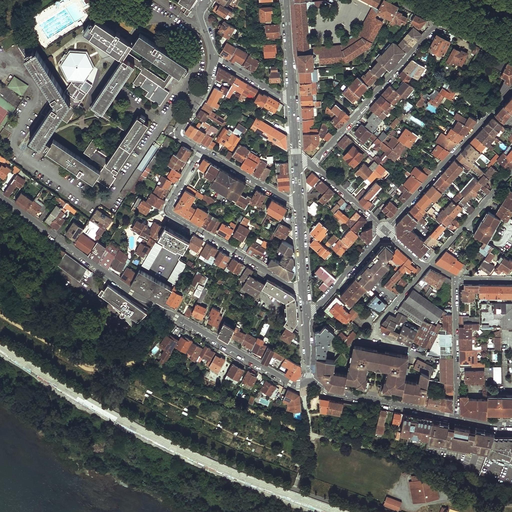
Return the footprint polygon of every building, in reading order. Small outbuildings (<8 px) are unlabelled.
[(295,0),(299,59),(299,70),(313,69),(313,54),(309,54),(308,47),(306,8),(324,7),(324,1),(312,2),(311,0),(364,0),(374,5),(381,8),(379,11),(392,18),(396,10),(398,6),(389,1),(387,0),(295,0)] [(216,4),(213,9),(224,16),(226,13),(229,14),(230,15),(233,11),(232,10),(227,7),(221,3),(219,6),(216,4)] [(308,47),(309,54),(313,54),(320,53),(331,52),(331,51),(343,50),(361,38),(367,28),(369,28),(375,18),(379,11),(381,8),(374,5),(358,32),(339,45),(308,47)] [(265,19),(266,23),(271,23),(271,12),(272,12),(272,7),(261,7),(261,19),(265,19)] [(392,18),(389,22),(392,24),(392,22),(396,22),(400,24),(401,21),(404,23),(407,17),(400,14),(401,12),(396,10),(392,18)] [(421,17),(415,14),(411,20),(415,23),(412,26),(414,27),(417,30),(426,20),(421,17)] [(320,53),(320,62),(346,60),(369,45),(382,22),(375,18),(369,28),(367,28),(361,38),(343,50),(331,51),(331,52),(320,53)] [(122,45),(116,41),(119,35),(120,34),(117,31),(116,33),(97,20),(92,26),(89,24),(84,32),(116,54),(122,45)] [(224,20),(217,31),(229,37),(232,32),(234,33),(237,29),(224,20)] [(264,29),(265,37),(280,36),(280,30),(279,24),(266,24),(266,25),(263,25),(263,29),(264,29)] [(409,33),(417,40),(420,37),(422,34),(417,30),(414,27),(409,33)] [(409,33),(403,39),(411,46),(414,43),(417,40),(409,33)] [(132,44),(145,53),(149,55),(179,76),(187,65),(140,34),(132,44)] [(437,34),(430,47),(433,47),(431,49),(436,52),(443,37),(437,34)] [(122,45),(126,40),(119,35),(116,41),(122,45)] [(443,37),(436,52),(440,54),(441,52),(444,54),(450,40),(443,37)] [(71,102),(64,92),(36,51),(34,52),(26,39),(16,45),(54,102),(29,139),(40,147),(60,118),(71,102)] [(403,39),(398,45),(405,51),(406,52),(409,49),(411,46),(403,39)] [(123,59),(132,44),(126,40),(116,54),(123,59)] [(379,60),(371,69),(378,75),(378,76),(386,67),(389,69),(391,67),(392,68),(398,61),(397,60),(405,51),(398,45),(393,41),(382,54),(381,53),(376,58),(379,60)] [(221,53),(230,59),(236,48),(227,42),(221,53)] [(264,53),(264,56),(275,55),(276,54),(276,44),(264,44),(265,53),(264,53)] [(230,59),(234,61),(236,59),(242,63),(247,53),(238,47),(239,46),(237,45),(236,48),(230,59)] [(454,47),(447,60),(452,63),(453,61),(456,63),(457,62),(462,65),(468,53),(462,50),(461,51),(459,50),(459,49),(454,47)] [(72,81),(85,81),(95,67),(92,63),(93,63),(90,55),(88,55),(87,52),(82,51),(83,50),(74,50),(74,51),(70,51),(67,55),(65,54),(62,60),(63,61),(60,65),(67,81),(72,81)] [(149,55),(145,53),(140,61),(128,52),(124,58),(135,65),(142,70),(133,83),(140,88),(141,86),(148,91),(145,95),(160,105),(169,92),(161,86),(164,81),(142,65),(149,55)] [(251,52),(242,66),(249,70),(250,68),(253,71),(259,61),(253,57),(255,55),(251,52)] [(496,56),(491,65),(501,71),(497,76),(506,80),(500,90),(502,92),(511,80),(511,64),(509,63),(496,56)] [(103,113),(135,65),(124,58),(124,57),(92,105),(103,113)] [(409,64),(403,70),(412,75),(418,78),(425,66),(413,59),(409,64)] [(270,72),(270,81),(280,81),(279,71),(277,71),(277,66),(272,66),(272,72),(270,72)] [(219,67),(216,78),(221,79),(222,75),(233,82),(236,77),(228,72),(219,67)] [(316,81),(316,69),(313,69),(299,70),(300,75),(300,82),(315,81),(316,81)] [(364,73),(360,77),(368,85),(369,86),(378,75),(371,69),(370,69),(365,74),(364,73)] [(401,73),(399,75),(404,78),(405,76),(409,79),(412,75),(403,70),(401,73)] [(7,85),(22,94),(29,84),(14,75),(7,85)] [(358,75),(349,86),(359,95),(363,91),(361,90),(366,84),(367,85),(368,85),(360,77),(358,75)] [(227,93),(226,94),(229,96),(232,92),(233,93),(236,88),(240,91),(240,92),(241,93),(247,83),(242,80),(236,77),(233,82),(229,89),(227,93)] [(71,102),(60,118),(67,122),(76,109),(75,109),(86,93),(80,88),(85,81),(72,81),(64,92),(71,102)] [(312,94),(316,94),(315,81),(300,82),(300,88),(301,94),(312,94)] [(405,81),(397,90),(401,94),(405,97),(415,86),(411,84),(409,83),(405,81)] [(241,93),(238,98),(241,100),(244,95),(242,94),(243,94),(246,95),(249,92),(255,95),(258,90),(252,87),(247,83),(241,93)] [(441,90),(440,92),(445,95),(451,99),(458,88),(451,84),(450,86),(448,88),(444,85),(441,90)] [(216,85),(214,87),(223,91),(227,93),(229,89),(223,85),(221,88),(216,85)] [(348,85),(343,92),(352,101),(355,98),(357,99),(360,95),(359,95),(349,86),(348,85)] [(393,104),(401,94),(397,90),(390,85),(386,89),(381,95),(393,104)] [(212,92),(206,102),(214,107),(217,109),(219,106),(216,104),(223,91),(214,87),(213,89),(215,90),(213,92),(212,92)] [(425,93),(422,97),(424,99),(432,90),(430,88),(429,89),(425,93)] [(436,89),(429,102),(430,102),(438,106),(445,95),(440,92),(436,89)] [(259,92),(254,101),(257,102),(258,101),(263,104),(268,96),(264,93),(263,94),(259,92)] [(305,104),(305,107),(313,106),(321,106),(321,101),(312,101),(312,94),(301,94),(301,99),(301,104),(305,104)] [(376,101),(389,111),(394,105),(393,104),(381,95),(379,98),(376,101)] [(511,95),(503,105),(511,112),(511,110),(511,95)] [(268,96),(263,104),(270,108),(268,111),(272,114),(276,109),(279,110),(283,105),(275,100),(268,96)] [(422,97),(415,104),(417,105),(421,108),(424,104),(423,103),(425,99),(424,99),(422,97)] [(373,104),(370,108),(373,111),(382,119),(389,111),(376,101),(373,104)] [(201,109),(223,122),(228,115),(226,114),(224,118),(211,110),(214,107),(206,102),(203,106),(201,109)] [(327,106),(344,121),(349,115),(342,108),(341,109),(339,106),(336,110),(328,103),(327,106)] [(415,105),(408,112),(410,113),(417,105),(415,104),(415,105)] [(494,115),(503,122),(511,112),(503,105),(499,110),(494,115)] [(302,111),(302,117),(313,116),(313,106),(305,107),(301,107),(302,111)] [(332,120),(339,126),(344,121),(327,106),(325,112),(331,115),(334,118),(332,120)] [(199,112),(197,116),(204,120),(205,120),(208,116),(222,125),(223,122),(201,109),(199,112)] [(369,121),(364,126),(371,132),(382,119),(373,111),(367,119),(369,121)] [(239,112),(235,119),(239,122),(240,121),(243,115),(239,112)] [(406,115),(401,121),(403,122),(410,113),(408,112),(406,115)] [(457,115),(455,117),(459,119),(471,127),(475,123),(466,118),(465,118),(460,115),(459,116),(457,115)] [(138,116),(110,157),(106,162),(117,170),(149,123),(138,116)] [(189,135),(193,137),(198,128),(202,122),(204,120),(197,116),(194,119),(199,122),(195,127),(191,124),(185,132),(189,135)] [(257,116),(250,127),(287,150),(286,141),(286,135),(257,116)] [(484,126),(494,135),(500,129),(503,132),(506,129),(493,117),(489,121),(484,126)] [(302,124),(303,131),(309,131),(309,124),(322,123),(323,120),(323,118),(316,118),(302,119),(302,124)] [(459,119),(453,129),(464,135),(467,131),(471,127),(459,119)] [(196,139),(200,141),(211,124),(205,120),(204,120),(202,122),(207,125),(203,131),(198,128),(193,137),(196,139)] [(239,122),(236,126),(245,131),(247,127),(239,122)] [(211,124),(200,141),(204,144),(208,146),(212,140),(214,137),(208,134),(213,128),(218,131),(219,129),(211,124)] [(362,124),(354,134),(358,137),(358,138),(363,143),(371,134),(372,132),(371,132),(364,126),(362,124)] [(447,128),(444,134),(457,142),(461,138),(464,135),(453,129),(452,128),(450,126),(448,125),(446,128),(447,128)] [(480,131),(476,136),(486,145),(492,149),(493,147),(490,143),(494,139),(498,142),(500,140),(494,135),(484,126),(480,131)] [(224,127),(217,138),(220,141),(221,140),(222,141),(225,143),(231,133),(232,132),(229,130),(228,132),(227,131),(228,129),(224,127)] [(404,128),(397,138),(406,144),(408,145),(415,135),(404,128)] [(388,135),(384,132),(379,138),(383,141),(384,139),(387,136),(388,135)] [(231,133),(225,143),(228,145),(228,146),(232,149),(240,137),(236,135),(235,136),(231,133)] [(303,138),(305,149),(314,148),(324,137),(323,136),(318,133),(303,133),(303,138)] [(384,139),(383,141),(393,149),(400,154),(406,144),(397,138),(391,133),(389,135),(389,136),(392,138),(389,143),(386,140),(384,139)] [(443,141),(441,145),(450,151),(454,147),(457,142),(444,134),(442,133),(440,135),(446,138),(444,141),(443,141)] [(346,135),(338,143),(344,148),(350,141),(352,139),(346,135)] [(161,145),(166,148),(168,145),(169,145),(173,139),(167,136),(161,145)] [(470,142),(480,151),(486,145),(476,136),(473,139),(470,142)] [(375,141),(374,141),(377,143),(375,147),(378,150),(381,147),(387,152),(387,151),(389,152),(393,149),(383,141),(379,138),(378,137),(375,141)] [(106,162),(110,157),(97,148),(100,144),(92,138),(84,152),(104,166),(100,171),(95,177),(109,186),(116,176),(114,174),(117,170),(106,162)] [(95,177),(100,171),(54,139),(46,150),(93,182),(95,177)] [(461,152),(472,161),(480,151),(470,142),(466,147),(461,152)] [(233,153),(232,154),(243,161),(248,153),(250,150),(239,143),(233,153)] [(144,170),(156,146),(151,144),(138,167),(144,170)] [(439,144),(431,153),(442,160),(446,155),(450,151),(441,145),(439,144)] [(177,155),(177,156),(185,161),(191,150),(183,145),(177,155)] [(353,146),(344,157),(354,166),(363,155),(353,146)] [(389,152),(387,155),(389,157),(395,161),(400,154),(393,149),(389,152)] [(381,157),(383,159),(387,155),(389,152),(387,151),(387,152),(381,157)] [(454,160),(461,165),(464,162),(473,168),(473,167),(481,174),(477,179),(478,181),(479,180),(485,173),(472,161),(461,152),(458,156),(454,160)] [(497,159),(509,170),(511,166),(511,159),(507,155),(504,152),(500,156),(497,159)] [(174,153),(167,164),(173,167),(173,168),(177,170),(178,170),(181,165),(182,166),(185,161),(177,156),(177,155),(174,153)] [(240,165),(252,172),(256,165),(259,160),(248,153),(243,161),(240,165)] [(497,154),(491,160),(494,163),(497,159),(500,156),(497,154)] [(376,155),(373,158),(375,160),(379,163),(381,161),(383,159),(381,157),(378,155),(377,156),(376,155)] [(147,166),(152,169),(155,166),(156,166),(159,161),(157,159),(158,158),(154,156),(147,166)] [(259,166),(254,174),(255,174),(259,177),(266,165),(268,162),(267,161),(267,160),(261,157),(259,160),(256,165),(259,166)] [(4,161),(0,166),(0,174),(4,177),(10,169),(8,166),(9,165),(7,164),(7,165),(4,163),(6,161),(15,168),(13,170),(17,173),(19,171),(21,168),(6,158),(4,161)] [(202,162),(199,167),(206,171),(211,162),(205,158),(202,162)] [(363,163),(355,172),(358,175),(361,172),(367,178),(373,171),(379,163),(375,160),(368,167),(363,163)] [(442,174),(450,182),(463,167),(461,165),(454,160),(448,167),(442,174)] [(206,171),(204,173),(213,179),(220,167),(216,165),(211,162),(206,171)] [(276,163),(276,173),(289,173),(288,168),(288,164),(284,164),(284,166),(282,166),(282,164),(280,165),(280,163),(276,163)] [(379,163),(373,171),(379,177),(385,170),(386,169),(379,163)] [(403,163),(401,165),(407,170),(411,173),(413,170),(403,163)] [(259,177),(264,179),(266,176),(267,176),(269,172),(268,171),(270,168),(267,166),(267,165),(266,165),(259,177)] [(142,174),(147,177),(152,169),(147,166),(143,172),(142,174)] [(479,180),(491,191),(493,188),(486,182),(489,179),(489,180),(497,171),(492,166),(485,173),(479,180)] [(213,179),(212,181),(216,184),(215,185),(237,198),(240,193),(246,183),(233,175),(220,167),(213,179)] [(413,174),(422,182),(425,178),(428,175),(422,170),(418,167),(413,174)] [(425,167),(422,170),(428,175),(432,171),(425,167)] [(21,168),(19,171),(30,180),(32,177),(21,168)] [(137,168),(121,193),(127,197),(133,187),(136,182),(142,174),(143,172),(137,168)] [(173,168),(167,178),(172,181),(175,183),(178,178),(181,172),(178,170),(177,170),(173,168)] [(387,172),(382,178),(384,180),(384,179),(387,177),(390,173),(386,169),(385,170),(387,172)] [(403,185),(413,193),(418,187),(422,182),(413,174),(411,173),(407,170),(405,173),(410,177),(403,185)] [(307,179),(307,192),(309,192),(309,188),(312,186),(313,186),(314,185),(319,178),(313,172),(307,179)] [(278,184),(278,188),(289,194),(290,193),(289,182),(289,173),(276,173),(277,184),(278,184)] [(17,174),(4,192),(8,195),(17,183),(21,186),(25,180),(17,174)] [(136,182),(138,183),(142,186),(147,177),(142,174),(136,182)] [(442,192),(443,193),(444,191),(442,190),(449,183),(450,184),(451,183),(450,182),(442,174),(437,179),(433,184),(442,192)] [(162,181),(159,185),(167,190),(172,181),(167,178),(166,178),(162,175),(159,179),(162,181)] [(30,180),(29,182),(40,189),(39,191),(38,190),(34,196),(36,197),(37,195),(44,186),(32,177),(30,180)] [(474,177),(461,192),(465,195),(468,192),(478,181),(477,179),(474,177)] [(321,180),(316,186),(324,193),(329,187),(321,180)] [(347,180),(342,186),(346,189),(351,183),(347,180)] [(473,196),(481,202),(484,198),(478,191),(482,186),(484,188),(482,190),(488,194),(491,191),(479,180),(478,181),(468,192),(473,196)] [(363,205),(368,209),(372,203),(368,200),(380,185),(376,182),(365,194),(359,201),(363,205)] [(392,182),(390,184),(396,190),(399,187),(396,185),(392,182)] [(400,186),(399,187),(409,197),(413,193),(403,185),(402,183),(400,186)] [(153,192),(153,193),(162,198),(167,191),(167,190),(159,185),(158,184),(153,192)] [(429,188),(425,192),(435,201),(440,205),(441,204),(435,199),(442,192),(433,184),(429,188)] [(186,189),(194,194),(196,191),(188,186),(186,189)] [(319,199),(324,204),(334,191),(329,187),(324,193),(323,193),(319,199)] [(185,216),(190,219),(196,209),(190,206),(196,196),(194,194),(186,189),(174,209),(185,216)] [(257,190),(252,198),(260,204),(266,195),(261,192),(257,190)] [(511,190),(510,190),(502,203),(511,209),(511,190)] [(362,191),(356,198),(359,201),(365,194),(362,191)] [(148,198),(146,201),(152,204),(160,209),(165,200),(162,198),(153,193),(153,192),(151,192),(148,198)] [(421,197),(417,202),(426,210),(433,216),(434,214),(432,212),(434,210),(431,206),(435,201),(425,192),(421,197)] [(457,205),(458,203),(465,195),(461,192),(453,201),(457,205)] [(458,203),(461,206),(464,202),(466,203),(473,196),(468,192),(465,195),(458,203)] [(203,198),(202,199),(212,205),(215,200),(205,193),(203,195),(202,198),(203,198)] [(237,198),(235,202),(245,208),(251,197),(247,195),(246,197),(240,193),(237,198)] [(16,200),(20,203),(24,196),(20,194),(16,200)] [(36,197),(27,209),(33,213),(39,218),(44,211),(41,209),(40,210),(39,209),(42,206),(35,201),(37,198),(36,197)] [(136,211),(137,208),(146,213),(152,204),(146,201),(139,197),(132,209),(136,211)] [(342,198),(337,204),(340,206),(341,205),(345,201),(342,198)] [(272,199),(266,209),(280,218),(283,213),(284,213),(287,208),(280,204),(272,199)] [(215,200),(212,205),(219,209),(223,204),(215,200)] [(390,201),(382,210),(391,217),(395,213),(398,209),(390,201)] [(444,209),(445,210),(449,213),(457,205),(453,201),(452,201),(444,209)] [(308,205),(309,211),(314,216),(317,212),(316,212),(320,207),(314,202),(310,206),(308,205)] [(413,207),(408,212),(418,220),(424,225),(426,222),(416,213),(419,211),(423,214),(426,210),(417,202),(413,207)] [(368,209),(371,211),(376,205),(373,203),(372,203),(368,209)] [(449,213),(453,217),(462,207),(461,206),(458,203),(457,205),(449,213)] [(511,209),(502,203),(495,214),(501,218),(511,223),(511,222),(511,217),(509,216),(511,211),(511,209)] [(57,204),(46,219),(51,223),(61,209),(62,208),(57,204)] [(330,205),(328,207),(333,211),(335,213),(337,210),(330,205)] [(337,210),(335,213),(341,218),(345,222),(351,227),(362,216),(356,211),(349,218),(347,216),(345,218),(340,213),(341,211),(344,208),(341,205),(340,206),(337,210)] [(194,221),(201,225),(208,212),(198,206),(196,209),(190,219),(194,221)] [(378,207),(373,214),(376,217),(382,210),(378,207)] [(39,218),(42,220),(49,210),(46,208),(44,211),(39,218)] [(98,208),(90,219),(105,229),(112,218),(98,208)] [(61,209),(51,223),(57,228),(65,218),(62,215),(64,212),(61,209)] [(445,210),(437,219),(441,223),(441,222),(449,213),(445,210)] [(333,211),(331,213),(339,220),(341,218),(335,213),(333,211)] [(479,227),(475,235),(485,241),(486,242),(501,218),(495,214),(489,211),(483,220),(482,219),(478,227),(479,227)] [(208,229),(215,233),(222,221),(208,212),(201,225),(208,229)] [(243,212),(241,214),(244,216),(249,219),(251,220),(252,218),(243,212)] [(403,217),(397,224),(397,235),(413,249),(421,256),(430,246),(424,241),(425,240),(421,237),(420,237),(411,230),(412,229),(411,228),(418,220),(408,212),(403,217)] [(441,222),(446,226),(451,230),(453,227),(451,225),(451,223),(452,221),(452,218),(453,217),(449,213),(441,222)] [(266,214),(261,226),(262,227),(263,227),(269,216),(266,214)] [(86,215),(82,220),(87,224),(90,219),(86,215)] [(241,222),(233,234),(242,240),(249,230),(244,226),(249,219),(244,216),(241,222)] [(263,227),(266,229),(268,225),(267,225),(269,221),(270,221),(271,220),(274,221),(275,220),(269,216),(263,227)] [(351,227),(355,231),(358,233),(359,231),(361,230),(367,227),(363,223),(366,219),(362,216),(351,227)] [(84,228),(74,243),(81,248),(88,253),(97,241),(105,229),(90,219),(87,224),(84,228)] [(456,219),(453,223),(458,227),(462,224),(459,221),(457,220),(456,219)] [(134,228),(132,230),(133,231),(134,234),(137,233),(141,236),(143,233),(148,237),(150,233),(158,238),(159,236),(165,227),(155,221),(151,228),(148,226),(148,225),(144,222),(143,223),(138,220),(133,228),(134,228)] [(252,220),(250,223),(259,229),(261,226),(252,220)] [(320,221),(310,233),(314,237),(319,241),(326,234),(327,235),(328,233),(326,231),(328,228),(320,221)] [(73,237),(70,241),(74,243),(84,228),(79,225),(80,224),(79,223),(78,224),(74,222),(66,232),(73,237)] [(235,225),(231,222),(229,225),(228,225),(228,226),(222,223),(217,232),(227,238),(235,225)] [(431,233),(438,239),(445,231),(443,230),(446,226),(441,222),(441,223),(431,233)] [(280,223),(275,233),(284,238),(289,228),(280,223)] [(363,232),(360,235),(368,242),(373,236),(373,225),(367,227),(362,230),(363,232)] [(165,227),(159,236),(164,240),(164,241),(179,250),(180,249),(183,250),(184,249),(185,248),(187,245),(189,240),(165,226),(165,227)] [(351,227),(341,238),(349,246),(358,235),(354,232),(355,231),(351,227)] [(334,233),(323,245),(327,248),(328,246),(330,243),(332,244),(338,237),(334,234),(334,233)] [(424,241),(430,246),(434,242),(435,243),(439,240),(438,239),(431,233),(425,240),(424,241)] [(189,240),(187,245),(197,251),(204,241),(198,238),(193,234),(189,240)] [(246,252),(251,255),(253,250),(257,253),(258,251),(262,253),(268,243),(265,241),(263,242),(261,246),(255,242),(256,240),(257,239),(258,237),(255,236),(249,246),(246,252)] [(315,239),(311,244),(325,256),(330,250),(327,248),(323,245),(319,241),(314,237),(313,238),(315,239)] [(284,240),(283,239),(278,247),(285,252),(280,261),(272,257),(268,265),(290,278),(295,270),(292,268),(294,264),(294,256),(291,254),(293,250),(293,246),(291,245),(291,244),(285,240),(284,240)] [(340,239),(332,247),(340,255),(344,250),(343,249),(345,247),(347,248),(348,246),(340,239)] [(93,257),(98,260),(104,250),(106,247),(97,241),(88,253),(93,257)] [(485,241),(478,251),(486,257),(490,252),(494,246),(486,242),(485,241)] [(141,242),(136,250),(144,256),(146,252),(148,253),(149,251),(148,250),(149,247),(141,242)] [(154,245),(142,265),(149,269),(162,246),(155,242),(154,245)] [(207,243),(201,253),(208,257),(211,253),(214,255),(218,249),(212,246),(207,243)] [(358,268),(353,274),(357,277),(367,286),(369,288),(389,265),(385,261),(392,254),(397,248),(395,246),(393,249),(391,247),(393,244),(391,243),(380,243),(368,257),(361,266),(363,268),(361,270),(358,268)] [(59,248),(45,269),(51,272),(57,263),(65,252),(62,250),(59,248)] [(397,248),(392,254),(394,256),(392,259),(398,264),(398,265),(397,266),(394,269),(397,271),(400,268),(403,264),(408,258),(403,253),(397,248)] [(108,252),(104,250),(98,260),(102,263),(108,252)] [(128,258),(129,256),(120,250),(111,265),(110,265),(109,268),(112,270),(114,267),(121,271),(122,269),(124,270),(127,266),(131,260),(128,258)] [(220,251),(213,263),(216,264),(217,262),(223,266),(225,263),(226,264),(229,258),(228,257),(229,256),(225,254),(220,251)] [(449,270),(460,276),(465,270),(461,267),(462,265),(456,260),(457,258),(446,251),(435,263),(449,270)] [(87,268),(65,252),(57,263),(80,279),(84,273),(87,268)] [(113,255),(108,252),(102,263),(105,266),(109,268),(110,265),(113,261),(110,259),(113,255)] [(486,257),(479,267),(489,274),(494,266),(489,262),(494,254),(490,252),(486,257)] [(501,270),(506,273),(509,269),(511,266),(511,265),(511,259),(510,258),(508,260),(504,257),(503,258),(500,263),(497,267),(501,270)] [(408,258),(403,264),(415,272),(417,274),(420,271),(420,268),(416,265),(414,268),(410,264),(412,261),(408,258)] [(227,266),(224,270),(229,272),(231,269),(241,275),(246,266),(239,262),(233,259),(228,267),(227,266)] [(180,260),(168,280),(175,284),(187,264),(180,260)] [(403,264),(400,268),(403,272),(404,273),(405,271),(412,276),(415,272),(403,264)] [(321,265),(315,272),(316,273),(316,272),(320,275),(320,274),(326,279),(320,286),(323,289),(331,281),(333,282),(336,279),(329,273),(321,265)] [(124,270),(121,277),(126,280),(130,284),(137,272),(127,266),(124,270)] [(252,270),(246,266),(241,275),(239,277),(246,282),(243,287),(258,295),(262,287),(264,284),(250,276),(253,271),(252,270)] [(329,273),(336,279),(340,274),(333,268),(329,273)] [(397,271),(385,284),(389,287),(390,285),(395,280),(396,281),(399,278),(400,279),(397,282),(402,287),(406,281),(400,276),(403,272),(400,268),(397,271)] [(137,272),(130,284),(147,293),(164,303),(165,300),(172,288),(139,269),(137,272)] [(413,289),(418,293),(422,288),(421,286),(426,280),(433,285),(435,286),(441,274),(436,271),(430,269),(413,289)] [(196,273),(191,283),(195,285),(198,279),(204,282),(206,278),(197,273),(196,273)] [(401,304),(397,311),(399,312),(401,313),(421,325),(426,315),(437,322),(443,310),(432,303),(439,291),(438,290),(443,282),(446,277),(441,274),(435,286),(428,296),(427,299),(418,293),(413,289),(405,300),(401,304)] [(357,277),(341,296),(351,304),(367,286),(357,277)] [(264,284),(262,287),(286,302),(288,318),(284,324),(288,327),(293,329),(297,321),(297,307),(296,297),(288,292),(267,279),(264,284)] [(131,300),(108,283),(101,292),(102,293),(101,295),(110,302),(132,326),(150,310),(136,302),(132,299),(131,300)] [(479,291),(479,284),(472,284),(466,284),(466,289),(463,289),(463,300),(474,300),(474,291),(479,291)] [(480,322),(480,326),(494,326),(494,327),(495,327),(500,327),(501,326),(501,327),(508,327),(511,327),(511,326),(511,284),(503,284),(479,284),(479,291),(479,297),(501,298),(501,302),(479,303),(480,319),(480,322)] [(172,288),(165,300),(167,301),(166,302),(171,305),(171,304),(176,307),(182,297),(175,291),(177,287),(174,285),(172,288)] [(426,295),(428,296),(435,286),(433,285),(432,287),(430,286),(429,288),(430,289),(426,295)] [(26,291),(18,306),(27,311),(33,300),(36,302),(38,298),(35,296),(38,292),(27,286),(25,290),(26,291)] [(200,297),(198,301),(201,303),(206,295),(202,293),(200,297)] [(376,294),(367,304),(383,311),(388,305),(376,294)] [(333,300),(328,306),(331,309),(331,310),(342,321),(343,321),(343,320),(344,322),(348,322),(352,317),(353,319),(360,312),(352,305),(347,311),(341,306),(342,304),(341,303),(342,302),(337,297),(336,299),(333,300)] [(63,299),(62,303),(71,308),(72,304),(63,299)] [(192,310),(191,312),(192,313),(201,317),(206,308),(201,305),(202,304),(200,303),(199,305),(196,303),(192,310)] [(18,306),(14,312),(24,318),(27,311),(18,306)] [(188,308),(184,315),(190,318),(192,313),(191,312),(192,310),(188,308)] [(224,313),(213,308),(211,312),(213,313),(208,322),(218,326),(224,313)] [(443,314),(443,327),(452,333),(451,325),(451,309),(446,309),(444,314),(443,314)] [(381,327),(381,330),(391,335),(406,342),(411,344),(413,340),(421,325),(401,313),(398,319),(396,318),(390,315),(387,318),(388,319),(386,323),(384,322),(381,327)] [(421,325),(413,340),(430,349),(432,344),(433,341),(438,332),(440,329),(441,325),(437,322),(426,315),(421,325)] [(352,321),(338,336),(348,345),(359,334),(354,330),(357,326),(352,321)] [(460,337),(471,337),(471,328),(480,328),(480,326),(480,322),(464,323),(464,327),(459,327),(460,331),(460,337)] [(224,323),(218,334),(223,337),(229,340),(234,328),(224,323)] [(229,340),(233,343),(236,337),(243,341),(246,334),(242,332),(242,333),(239,331),(241,328),(236,325),(234,328),(229,340)] [(320,358),(326,359),(327,351),(327,347),(330,347),(330,342),(331,342),(331,338),(335,333),(326,325),(321,331),(320,330),(316,330),(316,342),(317,357),(320,358)] [(440,367),(438,381),(440,381),(444,382),(453,384),(452,357),(452,333),(443,327),(441,325),(440,329),(440,333),(438,332),(433,341),(438,341),(438,345),(440,344),(440,367)] [(288,327),(282,337),(290,342),(295,333),(292,331),(293,329),(288,327)] [(179,340),(168,333),(162,344),(172,350),(179,340)] [(243,341),(242,343),(253,349),(257,340),(258,339),(247,333),(246,334),(243,341)] [(193,341),(183,336),(177,346),(186,352),(193,341)] [(460,343),(460,349),(472,349),(471,337),(460,337),(460,343)] [(253,350),(262,354),(267,345),(257,340),(253,349),(253,350)] [(193,342),(188,351),(194,354),(191,358),(195,360),(204,346),(198,342),(197,344),(193,342)] [(275,367),(278,369),(282,361),(285,355),(268,345),(261,359),(266,362),(275,367)] [(317,361),(319,372),(322,376),(323,377),(323,378),(324,379),(325,379),(325,380),(330,387),(344,390),(346,381),(346,379),(354,381),(358,382),(357,383),(365,385),(366,379),(367,376),(365,376),(368,364),(373,365),(375,364),(376,364),(381,365),(383,366),(384,367),(389,368),(387,380),(385,380),(385,383),(384,388),(391,390),(391,388),(396,389),(403,390),(403,392),(402,396),(425,400),(426,394),(429,379),(428,379),(430,374),(422,370),(421,375),(422,376),(421,381),(416,380),(416,382),(405,379),(404,378),(408,356),(398,353),(396,354),(391,353),(389,352),(386,351),(385,353),(377,351),(377,350),(374,349),(372,350),(367,349),(366,347),(355,345),(350,368),(348,368),(347,374),(333,371),(334,361),(326,359),(320,358),(319,361),(317,361)] [(216,355),(217,354),(210,350),(211,348),(206,346),(198,360),(200,361),(202,359),(201,358),(202,356),(209,360),(207,365),(209,366),(216,355)] [(460,356),(460,364),(472,363),(478,362),(477,358),(476,357),(476,356),(472,356),(472,349),(460,349),(460,356)] [(216,355),(209,366),(215,369),(216,368),(220,370),(226,359),(222,357),(221,358),(216,355)] [(290,365),(286,373),(295,379),(299,375),(301,373),(300,365),(285,355),(282,361),(290,365)] [(417,359),(414,366),(422,370),(430,374),(432,367),(417,359)] [(233,363),(227,375),(232,379),(234,376),(239,379),(244,370),(233,363)] [(430,374),(428,379),(429,379),(438,381),(440,367),(432,367),(430,374)] [(248,370),(243,379),(252,385),(257,376),(248,370)] [(466,371),(465,383),(484,383),(484,371),(466,371)] [(260,388),(258,391),(260,393),(263,390),(274,397),(279,389),(266,380),(261,388),(260,388)] [(446,392),(446,395),(453,396),(453,384),(444,382),(444,390),(445,391),(446,392)] [(288,390),(285,399),(285,402),(290,401),(291,410),(296,410),(296,412),(302,411),(300,396),(298,393),(294,392),(288,390)] [(425,400),(424,405),(431,406),(437,407),(439,396),(426,394),(425,400)] [(465,404),(465,413),(476,415),(487,417),(487,412),(487,398),(468,398),(465,398),(465,395),(460,395),(460,404),(465,404)] [(498,396),(487,396),(487,398),(487,412),(498,412),(498,410),(501,410),(501,395),(498,395),(498,396)] [(501,395),(501,410),(505,410),(505,412),(511,411),(511,395),(501,396),(501,395)] [(439,396),(437,407),(445,409),(454,411),(453,399),(442,397),(439,396)] [(320,397),(321,413),(324,413),(323,410),(327,411),(329,399),(325,398),(320,397)] [(327,411),(327,412),(341,414),(343,402),(336,401),(329,399),(327,411)] [(341,414),(340,420),(343,420),(343,419),(345,419),(346,415),(347,416),(348,411),(356,413),(358,405),(351,403),(343,402),(341,414)] [(378,419),(377,428),(382,430),(386,410),(380,409),(378,419)] [(395,412),(393,422),(400,423),(401,421),(403,421),(404,414),(404,413),(400,413),(395,412)] [(401,431),(401,432),(428,438),(431,422),(432,419),(419,416),(404,413),(404,414),(403,421),(402,423),(401,431)] [(448,425),(431,422),(428,438),(435,439),(435,440),(442,441),(452,443),(452,442),(465,445),(465,446),(474,448),(481,449),(481,448),(488,449),(493,437),(494,434),(474,430),(474,432),(469,430),(469,429),(454,426),(453,427),(448,426),(448,425)] [(497,439),(493,437),(488,449),(488,451),(487,454),(491,455),(492,454),(496,455),(496,454),(500,455),(501,454),(509,457),(509,458),(511,459),(511,461),(511,462),(511,461),(511,437),(511,439),(507,437),(507,439),(503,438),(502,439),(498,437),(497,439)] [(409,482),(413,502),(439,498),(438,493),(439,493),(438,487),(436,487),(435,480),(431,480),(431,478),(429,478),(413,481),(409,482)] [(401,502),(388,497),(385,506),(398,511),(401,502)]
